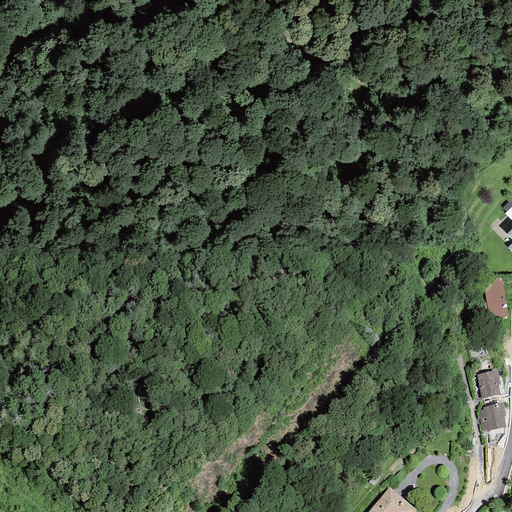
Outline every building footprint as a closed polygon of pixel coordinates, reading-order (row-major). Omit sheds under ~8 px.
[(507,212),(511,206),(511,202),(510,200),(503,208),(507,212)] [(490,320),(509,316),(501,278),(482,282),(490,320)] [(476,374),(482,399),(501,395),(499,386),(501,385),(497,369),(476,374)] [(506,416),(502,403),(482,407),(483,410),(477,411),(482,431),(486,430),(487,432),(506,427),(503,417),(506,416)] [(414,511),(416,510),(389,487),(368,511),(414,511)]
